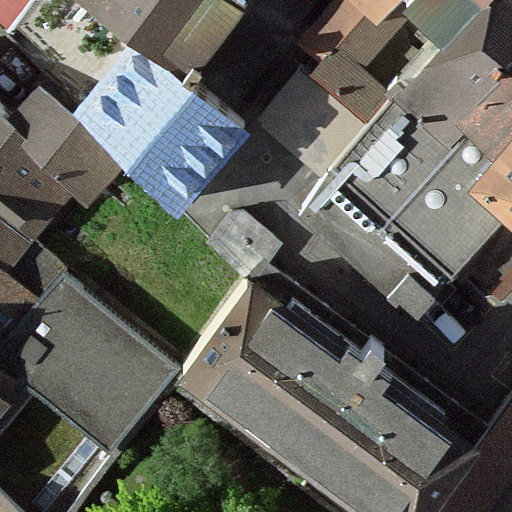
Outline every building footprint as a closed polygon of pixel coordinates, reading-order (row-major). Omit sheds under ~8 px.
[(70,0),(114,39),(170,76),(237,0),(70,0)] [(511,0),(474,0),(441,39),(429,28),(288,206),(422,313),(501,217),(457,176),(511,113),(511,0)] [(381,25),(352,0),(331,0),(296,39),(316,56),(335,43),(358,60),(381,25)] [(398,0),(352,0),(381,25),(398,0)] [(401,0),(429,28),(441,39),(474,0),(401,0)] [(167,206),(241,124),(170,76),(114,39),(57,107),(112,162),(167,206)] [(284,129),(326,79),(299,57),(257,106),(284,129)] [(16,91),(6,102),(0,108),(0,114),(15,129),(7,140),(62,191),(78,203),(112,162),(57,107),(28,78),(16,91)] [(0,97),(0,274),(31,296),(62,262),(32,235),(62,191),(7,140),(15,129),(0,114),(0,108),(6,102),(0,97)] [(511,113),(457,176),(501,217),(511,225),(511,113)] [(0,371),(15,383),(111,457),(174,377),(185,362),(170,352),(62,262),(31,296),(0,331),(0,371)] [(367,511),(478,511),(511,468),(511,370),(463,439),(238,272),(170,352),(185,362),(174,377),(367,511)] [(0,331),(31,296),(0,274),(0,331)] [(0,404),(15,383),(0,371),(0,404)] [(71,511),(111,457),(15,383),(0,404),(0,495),(18,506),(13,511),(71,511)] [(13,511),(18,506),(0,495),(0,511),(13,511)]
